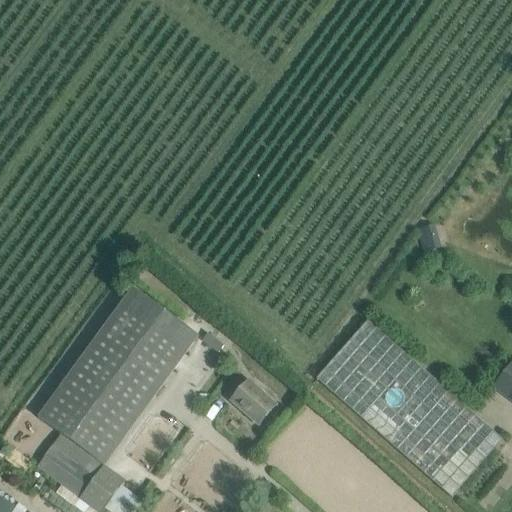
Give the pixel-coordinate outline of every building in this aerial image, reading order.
[(59,434),(51,444),(94,476),(86,488),(42,455),(35,466),(96,511),(99,511),(123,482),(102,466),(198,337),(134,289),(37,418),(59,434)] [(503,440),(368,321),(317,380),(452,499),(503,440)] [(224,346),(208,333),(202,341),(219,353),(224,346)] [(511,365),(495,388),(511,401),(511,365)] [(277,410),(250,386),(232,405),(259,429),(277,410)] [(16,511),(0,500),(0,511),(16,511)]
